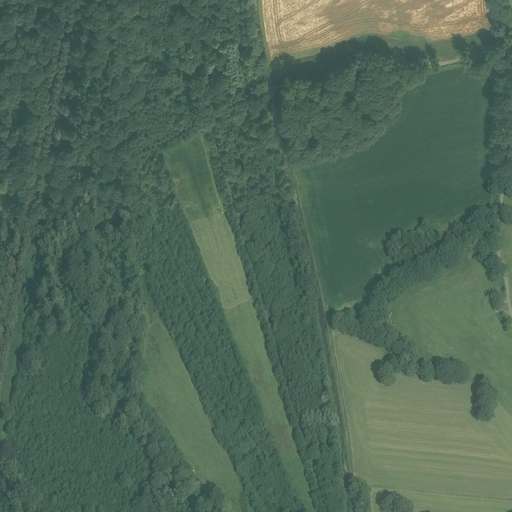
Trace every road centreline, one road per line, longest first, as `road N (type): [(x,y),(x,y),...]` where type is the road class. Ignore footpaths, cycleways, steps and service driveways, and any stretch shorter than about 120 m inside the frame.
road 1 (track): [(67,0),(0,351)]
road 2 (unclassified): [(511,315),(498,243),(509,54),(502,0)]
